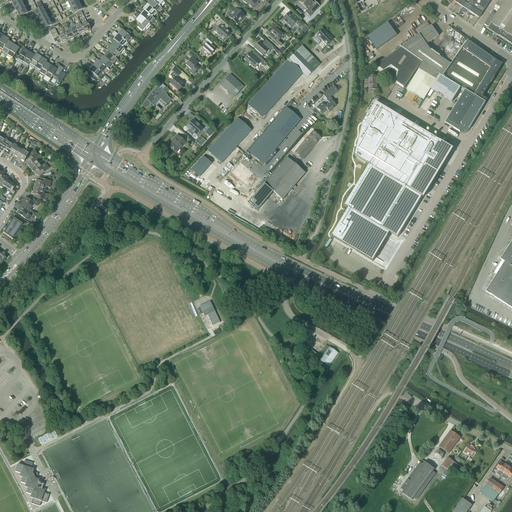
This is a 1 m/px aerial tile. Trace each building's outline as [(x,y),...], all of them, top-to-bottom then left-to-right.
[(21,1),(22,0),(19,0),(12,4),(13,7),(11,8),(12,10),(23,4),(21,1)] [(78,2),(80,1),(79,0),(77,0),(68,5),(70,8),(69,9),(69,10),(79,5),(78,2)] [(150,0),(145,0),(148,2),(146,4),(157,14),(161,9),(160,7),(160,8),(150,0)] [(244,0),(243,2),(247,5),(248,5),(252,9),(260,1),(258,0),(244,0)] [(300,0),(298,2),(307,10),(305,13),(310,17),(319,6),(315,2),(313,4),(312,3),(314,0),(300,0)] [(456,0),(454,2),(463,8),(466,4),(465,3),(467,0),(456,0)] [(463,8),(461,11),(464,12),(465,10),(466,11),(467,10),(472,14),(477,5),(469,0),(467,0),(465,3),(466,4),(463,8)] [(478,0),(469,0),(477,5),(485,10),(488,6),(478,0)] [(487,29),(493,33),(495,35),(494,36),(494,37),(496,38),(498,36),(511,45),(511,0),(505,0),(497,13),(496,15),(495,17),(493,20),(491,22),(490,23),(491,24),(487,29)] [(146,4),(143,1),(141,4),(144,7),(142,9),(153,19),(153,18),(157,14),(146,4)] [(240,12),(242,9),(235,3),(230,8),(234,12),(229,17),(238,25),(245,17),(240,12)] [(25,6),(24,7),(23,4),(12,10),(13,11),(15,10),(16,13),(26,8),(25,6)] [(83,6),(81,7),(79,5),(69,10),(70,12),(72,11),(73,14),(84,8),(83,6)] [(477,5),(472,14),(479,18),(479,19),(485,10),(477,5)] [(45,9),(44,10),(42,7),(31,13),(32,15),(34,13),(36,16),(46,11),(45,9)] [(26,10),(27,9),(26,8),(16,13),(18,16),(15,17),(16,19),(27,13),(26,10)] [(141,8),(138,11),(141,14),(140,16),(150,25),(154,20),(153,18),(153,19),(142,9),(141,8)] [(45,14),(47,13),(46,11),(36,16),(37,19),(35,20),(36,22),(47,16),(45,14)] [(140,16),(136,13),(134,16),(137,19),(135,21),(140,25),(138,27),(142,31),(144,29),(145,30),(150,25),(140,16)] [(287,14),(282,20),(290,28),(294,24),(298,28),(302,23),(294,16),(292,14),(290,16),(287,14)] [(50,18),(48,19),(47,16),(36,22),(36,24),(39,22),(40,25),(50,20),(50,18)] [(224,29),(227,26),(220,19),(216,24),(219,27),(215,32),(220,37),(218,39),(222,42),(230,34),(224,29)] [(50,22),(51,21),(50,20),(40,25),(42,28),(39,29),(40,31),(51,25),(50,22)] [(81,25),(85,33),(90,30),(86,22),(81,25)] [(431,27),(427,22),(415,31),(418,36),(431,27)] [(80,23),(74,26),(79,35),(85,33),(81,25),(80,23)] [(377,50),(397,36),(388,23),(368,37),(377,50)] [(73,38),(79,35),(74,26),(68,29),(70,31),(73,38)] [(306,26),(300,32),(303,34),(304,35),(309,29),(308,28),(306,26)] [(424,64),(428,66),(440,74),(440,75),(443,77),(451,65),(436,55),(431,51),(426,45),(439,36),(432,26),(431,27),(418,36),(401,48),(415,57),(421,62),(424,63),(424,64)] [(128,44),(132,39),(118,27),(115,29),(119,32),(117,34),(117,35),(128,44)] [(278,40),(283,35),(276,28),(268,36),(280,47),(283,44),(278,40)] [(317,36),(316,38),(320,42),(321,41),(326,45),(326,46),(332,40),(325,34),(326,33),(323,30),(317,36)] [(68,41),(73,38),(70,31),(64,34),(68,41)] [(117,35),(117,34),(114,32),(111,34),(114,37),(113,39),(123,49),(124,49),(128,44),(117,35)] [(8,42),(11,36),(8,34),(5,38),(3,37),(3,36),(0,41),(0,50),(2,52),(8,42)] [(62,44),(68,41),(64,34),(59,37),(61,42),(62,44)] [(113,39),(111,38),(109,40),(112,43),(110,45),(121,55),(125,50),(124,49),(123,49),(113,39)] [(13,45),(16,41),(12,39),(10,43),(8,42),(2,52),(1,53),(6,57),(13,45)] [(211,46),(213,43),(208,39),(205,42),(208,45),(207,46),(206,45),(203,48),(204,49),(201,52),(206,56),(207,55),(209,57),(211,54),(211,55),(214,52),(213,51),(215,49),(211,46)] [(493,79),(496,74),(489,70),(492,66),(490,65),(467,49),(471,43),(468,41),(451,65),(443,77),(450,81),(465,90),(445,123),(460,132),(461,133),(463,133),(464,133),(465,133),(466,132),(468,132),(469,130),(472,124),(487,99),(482,96),(491,82),(492,82),(493,79)] [(273,47),(267,42),(263,46),(259,42),(254,48),(262,56),(267,50),(269,52),(272,49),(276,52),(275,53),(278,55),(279,55),(278,55),(280,57),(282,55),(280,53),(273,47)] [(12,60),(21,45),(18,43),(16,46),(13,45),(6,57),(12,60)] [(110,45),(107,43),(104,45),(107,48),(106,50),(105,50),(116,60),(121,55),(110,45)] [(495,59),(471,43),(467,49),(490,65),(495,59)] [(29,52),(31,49),(28,47),(26,51),(23,49),(16,61),(22,64),(29,52)] [(397,83),(415,57),(401,48),(378,65),(376,68),(384,74),(391,68),(396,72),(394,81),(397,83)] [(105,50),(106,50),(104,49),(101,52),(104,55),(102,57),(113,66),(118,61),(116,60),(105,50)] [(36,54),(37,52),(33,50),(31,54),(29,52),(22,64),(27,68),(28,66),(35,54),(36,54)] [(41,58),(43,54),(40,52),(38,56),(36,54),(35,54),(28,66),(34,69),(41,58)] [(198,59),(192,54),(191,53),(188,55),(192,59),(186,65),(191,70),(189,72),(193,75),(199,69),(196,66),(198,64),(195,61),(198,59)] [(255,58),(251,54),(249,53),(244,60),(254,69),(259,63),(261,64),(261,65),(262,66),(263,66),(264,67),(267,64),(257,55),(255,58)] [(314,71),(307,64),(296,53),(289,60),(288,59),(285,62),(300,76),(302,73),(307,78),(314,71)] [(102,57),(99,54),(97,57),(100,60),(98,61),(107,69),(109,71),(113,66),(102,57)] [(46,63),(49,57),(46,55),(43,59),(41,58),(34,69),(39,73),(40,73),(45,63),(46,63)] [(98,61),(94,57),(91,60),(95,63),(93,65),(103,74),(107,69),(98,61)] [(403,87),(421,62),(415,57),(397,83),(403,87)] [(503,64),(496,60),(495,59),(490,65),(492,66),(489,70),(496,74),(501,64),(502,65),(503,64)] [(51,66),(53,62),(50,60),(48,64),(46,63),(45,63),(40,73),(39,73),(38,75),(44,78),(51,66)] [(93,65),(89,62),(87,65),(90,68),(88,70),(89,71),(86,74),(96,83),(99,79),(103,74),(93,65)] [(262,118),(300,76),(285,62),(275,73),(275,74),(247,105),(262,118)] [(61,72),(63,68),(56,63),(53,67),(51,66),(44,78),(49,81),(52,77),(56,80),(57,81),(59,84),(65,75),(61,72)] [(440,74),(428,66),(424,64),(424,63),(407,90),(424,100),(440,74)] [(172,78),(174,80),(171,84),(179,91),(185,85),(177,78),(178,76),(179,76),(181,74),(175,69),(173,71),(174,72),(171,75),(173,77),(172,78)] [(234,98),(243,87),(230,75),(220,86),(234,98)] [(440,75),(431,89),(439,94),(443,97),(452,102),(461,88),(440,75)] [(377,90),(378,76),(370,76),(369,90),(377,90)] [(150,96),(146,100),(149,102),(151,104),(150,104),(151,105),(152,105),(154,106),(160,100),(166,105),(166,104),(170,100),(167,96),(166,94),(163,91),(164,89),(163,89),(165,87),(159,82),(155,87),(157,88),(156,89),(155,90),(154,90),(149,96),(150,96)] [(322,114),(327,110),(329,112),(336,106),(329,99),(338,91),(333,86),(323,95),(328,100),(327,101),(329,102),(325,107),(322,104),(317,108),(322,114)] [(337,228),(331,237),(332,238),(332,237),(372,262),(373,262),(375,258),(375,257),(387,237),(387,238),(388,237),(389,234),(390,233),(397,238),(398,236),(399,235),(417,205),(419,202),(422,197),(424,198),(438,176),(448,158),(454,149),(452,148),(440,141),(439,141),(437,139),(424,131),(417,127),(409,122),(402,118),(376,102),(363,124),(359,138),(356,151),(355,157),(369,165),(362,178),(348,200),(345,206),(349,209),(337,228)] [(286,108),(249,152),(262,164),(288,134),(299,122),(300,120),(286,108)] [(221,164),(251,131),(237,119),(208,152),(221,164)] [(193,120),(187,127),(189,130),(187,132),(191,135),(193,133),(196,136),(197,135),(202,129),(193,121),(193,120)] [(302,161),(321,138),(313,132),(294,154),(302,161)] [(7,140),(9,136),(7,135),(5,137),(6,138),(0,148),(0,150),(1,151),(3,149),(5,150),(10,142),(7,140)] [(176,153),(185,143),(177,136),(173,140),(175,141),(169,147),(176,153)] [(16,146),(18,141),(16,140),(15,143),(16,144),(15,145),(9,155),(11,157),(12,154),(15,156),(19,148),(16,146)] [(15,145),(14,144),(10,142),(5,150),(8,152),(6,154),(9,155),(15,145)] [(25,149),(24,148),(23,150),(19,148),(15,156),(17,157),(16,160),(18,161),(24,151),(25,149)] [(24,151),(18,161),(20,162),(21,160),(24,161),(29,153),(30,151),(26,149),(26,150),(25,149),(24,151)] [(31,170),(39,164),(37,161),(40,158),(36,153),(27,161),(29,163),(27,165),(31,170)] [(203,157),(191,170),(199,177),(211,164),(203,157)] [(295,186),(305,174),(287,158),(264,185),(273,192),(273,193),(283,201),(292,189),(294,190),(296,187),(295,186)] [(244,160),(232,174),(250,190),(262,176),(244,160)] [(40,177),(42,174),(49,169),(45,164),(41,167),(39,164),(31,170),(36,176),(38,174),(40,177)] [(0,180),(0,187),(5,190),(10,183),(5,179),(6,177),(4,175),(0,180)] [(51,182),(42,180),(39,179),(38,182),(36,181),(34,188),(44,190),(45,187),(49,188),(51,182)] [(10,183),(5,190),(9,193),(7,196),(11,199),(17,189),(15,188),(16,186),(14,185),(10,183)] [(257,211),(273,193),(273,192),(264,185),(256,194),(248,203),(257,211)] [(43,194),(44,190),(34,188),(32,194),(35,195),(34,198),(46,201),(47,195),(43,194)] [(37,207),(39,204),(30,198),(29,201),(26,199),(22,204),(30,210),(34,205),(37,207)] [(22,204),(16,212),(27,220),(30,216),(27,214),(30,210),(22,204)] [(9,220),(8,221),(9,222),(10,223),(8,226),(17,232),(22,224),(24,226),(26,224),(20,220),(19,222),(14,218),(12,221),(10,220),(9,220)] [(12,239),(17,232),(8,226),(7,228),(5,227),(4,227),(3,228),(3,230),(5,231),(3,233),(12,239)] [(511,240),(507,244),(509,247),(500,260),(505,263),(486,292),(511,309),(511,236),(511,237),(511,240)] [(212,326),(220,323),(210,302),(199,307),(204,317),(207,316),(212,326)] [(328,367),(337,354),(329,348),(320,361),(328,367)] [(41,444),(57,436),(54,431),(38,439),(41,444)] [(449,454),(460,438),(450,431),(439,446),(449,454)] [(468,445),(463,452),(467,454),(468,456),(470,457),(468,460),(470,461),(472,458),(476,454),(477,452),(475,450),(474,450),(475,449),(473,448),(473,447),(471,445),(470,446),(470,447),(469,446),(468,445)] [(444,453),(439,450),(434,453),(436,459),(442,459),(444,453)] [(445,472),(453,461),(448,457),(440,468),(443,470),(445,472)] [(33,463),(25,461),(24,461),(23,466),(18,464),(15,472),(20,474),(19,477),(22,478),(20,483),(25,484),(24,487),(27,488),(26,493),(31,495),(30,498),(33,499),(31,504),(39,507),(41,502),(46,503),(49,495),(44,493),(45,490),(42,489),(43,484),(38,483),(39,480),(36,479),(38,474),(33,472),(34,469),(31,468),(33,463)] [(456,468),(458,465),(453,461),(445,472),(443,474),(442,478),(445,480),(447,476),(448,477),(451,472),(451,471),(452,472),(452,471),(454,472),(457,468),(456,468)] [(423,465),(423,464),(420,462),(401,489),(404,491),(402,493),(412,500),(413,498),(416,500),(432,478),(427,474),(428,473),(422,469),(425,466),(423,465)] [(433,471),(434,469),(425,462),(423,464),(423,465),(425,466),(422,469),(428,473),(427,474),(432,478),(435,474),(433,471)] [(506,464),(505,464),(504,463),(502,466),(499,464),(497,468),(499,470),(497,474),(501,477),(508,466),(508,465),(506,464)] [(508,466),(501,477),(505,480),(508,476),(510,478),(511,475),(511,468),(511,467),(509,466),(509,467),(508,466)] [(492,489),(497,483),(490,478),(486,485),(492,489)] [(504,488),(497,483),(492,489),(499,494),(504,488)] [(499,494),(492,489),(486,485),(485,485),(480,493),(493,502),(493,503),(496,505),(498,502),(495,500),(499,494)] [(467,511),(472,505),(462,498),(452,511),(467,511)]
